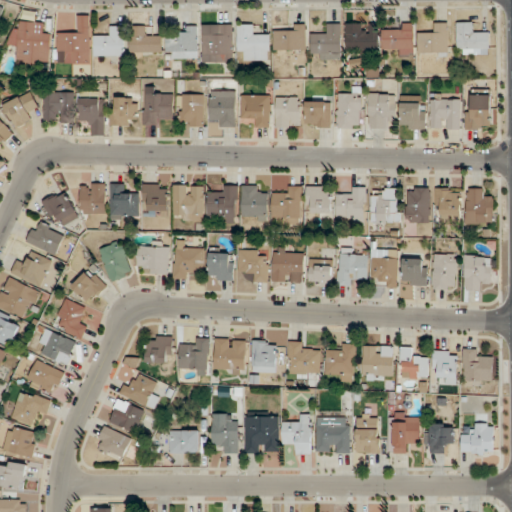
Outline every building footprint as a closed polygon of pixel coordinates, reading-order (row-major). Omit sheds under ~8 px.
[(65,65),(91,65),(92,15),(80,15),(80,35),(58,34),(57,56),(65,56),(65,65)] [(52,34),(39,34),(39,23),(22,22),(22,29),(12,29),(11,47),(19,48),(18,63),(50,65),(52,34)] [(490,33),(478,33),(478,22),(458,22),(458,54),(490,54),(490,33)] [(418,53),(450,53),(450,23),(438,23),(438,33),(418,33),(418,53)] [(239,52),(248,52),(248,61),(271,61),(271,34),(259,34),(259,24),(239,24),(239,52)] [(274,33),(274,50),(307,50),(307,24),(295,24),(295,33),(274,33)] [(346,51),(379,51),(379,24),(346,24),(346,51)] [(394,48),(394,58),(414,58),(414,24),(384,24),(384,48),(394,48)] [(203,62),(234,62),(234,25),(223,25),(223,35),(203,35),(203,62)] [(95,35),(95,56),(126,56),(126,26),(108,26),(108,35),(95,35)] [(152,26),(131,26),(131,56),(162,56),(162,36),(152,36),(152,26)] [(189,36),(167,36),(167,58),(199,58),(199,26),(189,26),(189,36)] [(492,90),(473,90),(473,100),(467,100),(467,129),(492,129),(492,90)] [(30,112),(39,107),(31,92),(6,106),(18,128),(35,119),(30,112)] [(46,122),(75,122),(75,92),(46,92),(46,122)] [(236,127),(236,92),(211,92),(211,117),(220,117),(220,127),(236,127)] [(165,125),(165,116),(175,116),(175,93),(145,93),(145,125),(165,125)] [(362,128),(362,93),(338,93),(338,128),(362,128)] [(205,94),(179,94),(179,117),(185,117),(185,126),(205,126),(205,94)] [(370,129),(389,129),(389,121),(397,121),(397,94),(370,94),(370,129)] [(242,117),(252,117),(252,128),(271,128),(271,96),(242,96),(242,117)] [(401,129),(426,129),(427,103),(418,103),(418,97),(402,96),(401,129)] [(302,128),(302,97),(277,97),(277,128),(302,128)] [(112,126),(132,126),(132,118),(139,118),(139,98),(112,98),(112,126)] [(107,99),(82,99),(82,124),(91,124),(91,135),(107,135),(107,99)] [(431,129),(463,129),(463,99),(431,99),(431,129)] [(332,102),(307,102),(307,128),(332,128),(332,102)] [(0,145),(15,132),(0,116),(0,145)] [(107,214),(107,183),(82,183),(82,214),(107,214)] [(140,194),(129,194),(129,184),(112,184),(112,219),(140,219),(140,194)] [(170,217),(170,184),(146,184),(146,217),(170,217)] [(205,220),(205,185),(175,185),(175,220),(205,220)] [(261,194),(261,185),(244,185),(244,220),(269,220),(269,194),(261,194)] [(210,220),(239,220),(238,186),(210,187),(210,220)] [(273,195),(273,220),(302,220),(302,187),(283,186),(283,195),(273,195)] [(308,214),(332,214),(332,187),(308,187),(308,214)] [(367,219),(367,188),(348,188),(348,197),(338,197),(338,219),(367,219)] [(408,223),(431,223),(431,188),(408,188),(408,223)] [(462,220),(462,188),(436,188),(436,220),(462,220)] [(494,224),(494,199),(486,199),(486,188),(467,188),(467,224),(494,224)] [(373,224),(401,224),(401,189),(373,189),(373,224)] [(79,218),(67,190),(46,200),(58,228),(79,218)] [(66,234),(37,222),(28,243),(57,255),(66,234)] [(196,270),(205,271),(206,250),(187,249),(187,241),(176,241),(175,279),(196,279),(196,270)] [(101,249),(111,282),(134,275),(123,242),(101,249)] [(140,274),(170,274),(170,242),(140,242),(140,274)] [(260,250),(240,250),(240,272),(250,272),(250,282),(269,282),(269,259),(260,259),(260,250)] [(373,287),(398,287),(399,250),(389,250),(389,259),(374,259),(373,287)] [(211,281),(234,281),(234,251),(211,251),(211,281)] [(274,283),(304,283),(304,251),(274,251),(274,283)] [(359,278),(369,277),(368,251),(340,252),(341,285),(359,285),(359,278)] [(29,261),(20,257),(13,274),(42,287),(54,261),(33,252),(29,261)] [(458,254),(434,254),(434,290),(458,290),(458,254)] [(493,256),(466,256),(466,292),(483,292),(483,283),(493,283),(493,256)] [(332,260),(310,260),(310,285),(332,285),(332,260)] [(404,285),(428,285),(428,260),(404,260),(404,285)] [(74,286),(91,304),(108,286),(91,269),(74,286)] [(0,307),(30,319),(41,291),(9,278),(0,300),(0,307)] [(89,309),(68,299),(55,325),(81,338),(91,320),(85,317),(89,309)] [(0,341),(11,347),(23,323),(0,311),(0,341)] [(67,365),(78,344),(49,329),(38,350),(67,365)] [(148,336),(148,363),(173,363),(173,336),(148,336)] [(209,373),(211,339),(196,338),(196,346),(181,345),(180,372),(209,373)] [(247,374),(247,339),(216,339),(216,374),(247,374)] [(253,373),(278,373),(278,341),(253,341),(253,373)] [(321,353),(310,353),(310,342),(289,342),(289,376),(321,376),(321,353)] [(327,373),(336,373),(336,382),(356,383),(357,344),(338,344),(337,352),(327,352),(327,373)] [(395,346),(364,346),(364,378),(395,378),(395,346)] [(412,358),(412,347),(401,347),(401,379),(429,379),(429,358),(412,358)] [(0,368),(8,352),(0,348),(0,368)] [(464,383),(494,383),(494,358),(483,358),(483,349),(464,349),(464,383)] [(459,351),(434,351),(434,374),(444,374),(444,385),(459,385),(459,351)] [(66,372),(38,360),(28,382),(56,395),(66,372)] [(155,392),(159,382),(141,374),(137,383),(129,379),(122,395),(155,410),(162,394),(155,392)] [(13,417),(33,426),(37,417),(45,420),(52,401),(24,390),(13,417)] [(146,410),(119,399),(110,422),(137,433),(146,410)] [(246,453),(280,453),(280,412),(246,412),(246,453)] [(241,422),(233,422),(233,413),(213,413),(213,443),(222,443),(222,453),(241,453),(241,422)] [(420,444),(420,413),(394,413),(394,453),(411,453),(411,444),(420,444)] [(313,414),(303,415),(303,423),(283,424),(284,444),(294,444),(294,454),(314,454),(313,414)] [(357,454),(380,454),(380,415),(357,415),(357,454)] [(351,454),(351,417),(318,417),(318,454),(351,454)] [(433,454),(445,454),(445,445),(455,445),(455,424),(431,424),(431,434),(426,434),(426,443),(433,443),(433,454)] [(494,424),(472,424),(472,434),(462,434),(462,454),(494,454),(494,424)] [(135,442),(108,426),(97,444),(125,460),(135,442)] [(39,432),(10,427),(5,454),(34,460),(39,432)] [(170,453),(206,453),(206,431),(170,431),(170,453)] [(0,485),(25,489),(29,465),(2,460),(0,473),(0,485)] [(1,511),(28,511),(28,500),(0,500),(0,511),(2,511),(1,511)]
